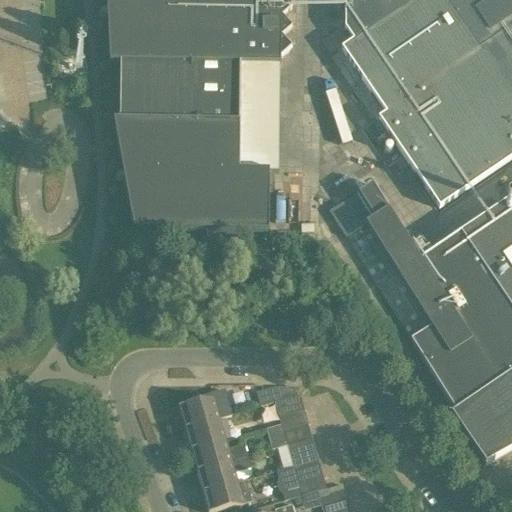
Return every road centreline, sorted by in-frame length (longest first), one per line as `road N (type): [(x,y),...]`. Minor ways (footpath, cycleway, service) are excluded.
road 1 (residential): [(455,511),(348,363),(152,358),(133,371)]
road 2 (residential): [(166,511),(123,391),(133,371)]
